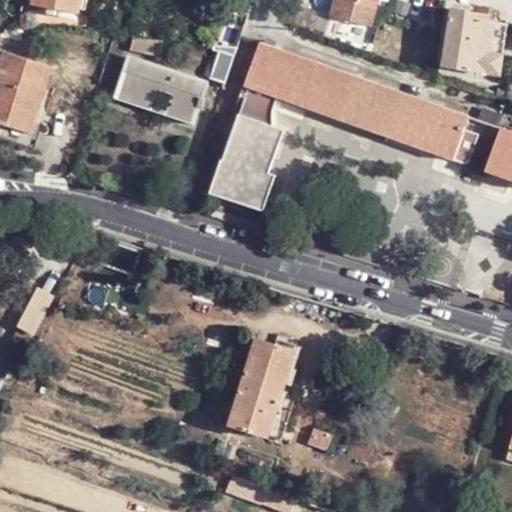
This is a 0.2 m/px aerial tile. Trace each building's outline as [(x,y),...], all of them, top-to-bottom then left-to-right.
[(84,0),(38,0),(37,9),(83,16),(84,0)] [(378,0),(334,0),(330,14),(371,25),(378,0)] [(489,74),(492,51),(496,22),(469,17),(470,12),(454,11),(446,68),(489,74)] [(470,116),(262,42),(246,87),(251,89),(215,189),(271,211),(284,177),(276,173),(291,131),(282,127),(285,100),(439,157),(434,170),(450,176),(470,116)] [(504,52),(492,51),(489,74),(500,75),(504,52)] [(54,68),(6,53),(0,69),(0,98),(2,99),(0,105),(0,125),(30,137),(54,68)] [(207,86),(128,60),(115,99),(194,126),(207,86)] [(227,86),(234,66),(216,60),(209,79),(227,86)] [(511,132),(501,129),(486,173),(511,182),(511,132)] [(35,334),(55,295),(37,285),(17,325),(35,334)] [(297,352),(258,340),(231,425),(269,439),(297,352)]
